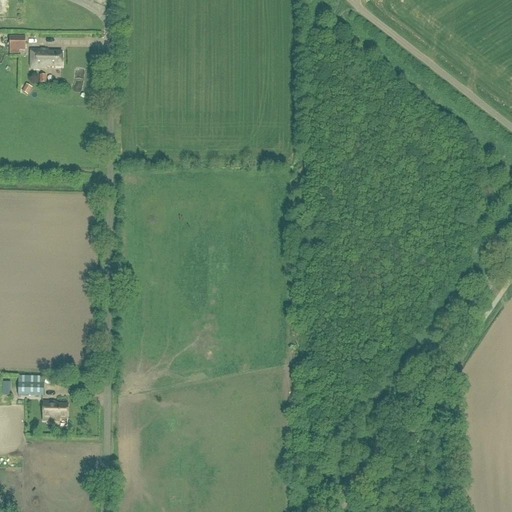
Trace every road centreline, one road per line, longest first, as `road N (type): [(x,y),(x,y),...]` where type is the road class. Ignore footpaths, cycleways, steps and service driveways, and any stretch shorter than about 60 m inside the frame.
road 1 (unclassified): [(104,511),(111,50)]
road 2 (tertiary): [(335,511),(511,249)]
road 3 (unclassified): [(511,128),(350,0)]
